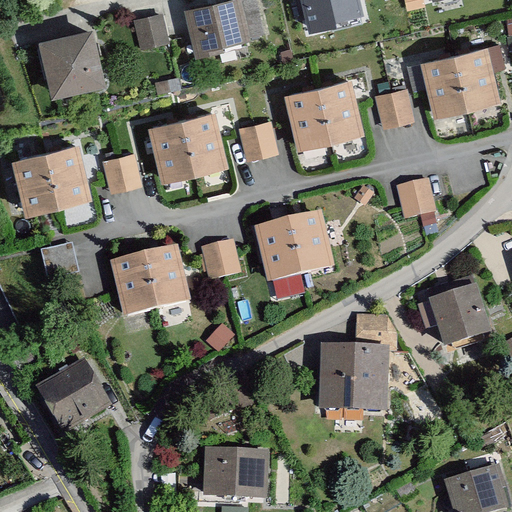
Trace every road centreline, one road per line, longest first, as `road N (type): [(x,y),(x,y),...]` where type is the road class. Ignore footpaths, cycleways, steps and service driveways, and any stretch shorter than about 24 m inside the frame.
road 1 (residential): [(141,511),(136,468),(143,427),(163,404),(427,265),(511,191)]
road 2 (residential): [(87,511),(0,361)]
